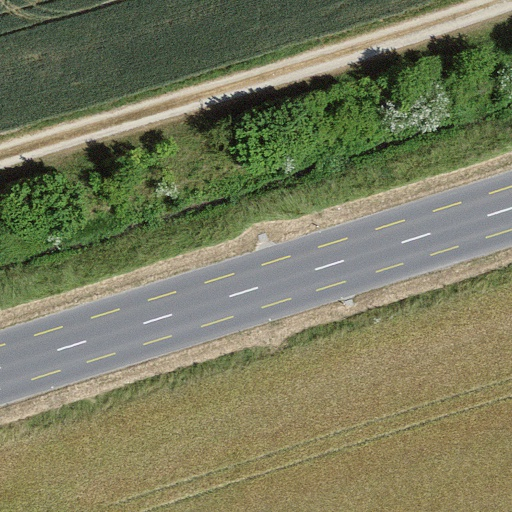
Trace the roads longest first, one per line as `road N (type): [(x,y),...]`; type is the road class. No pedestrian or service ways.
road 1 (secondary): [(511,207),(0,366)]
road 2 (track): [(493,0),(0,160)]
